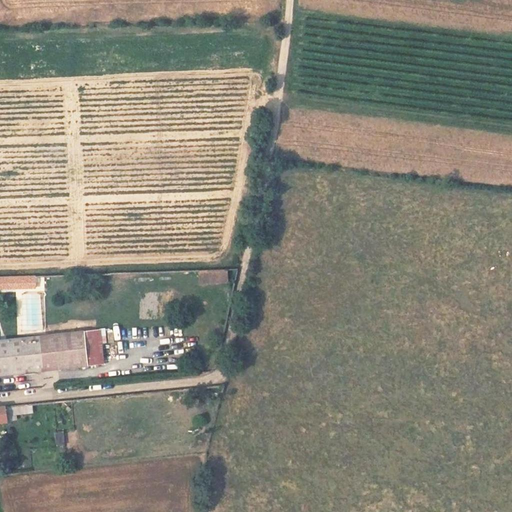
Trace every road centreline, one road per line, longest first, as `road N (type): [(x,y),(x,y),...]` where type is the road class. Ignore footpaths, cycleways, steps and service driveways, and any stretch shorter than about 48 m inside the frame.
road 1 (track): [(288,0),(271,144),(224,364)]
road 2 (unclassified): [(224,364),(200,382),(0,401)]
